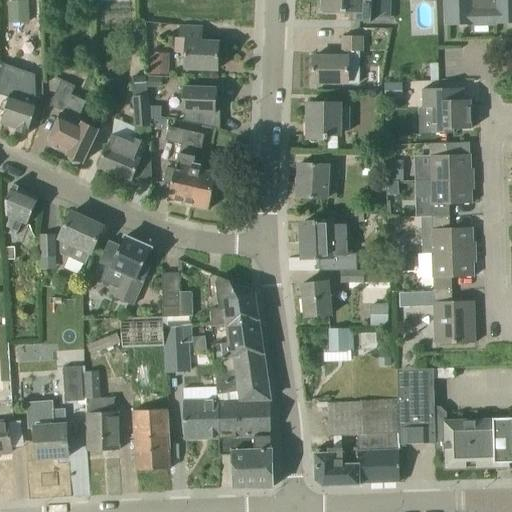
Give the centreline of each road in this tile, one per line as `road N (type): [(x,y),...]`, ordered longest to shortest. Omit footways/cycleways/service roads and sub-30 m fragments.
road 1 (residential): [(264,245),(186,242),(0,158)]
road 2 (residential): [(296,505),(264,245)]
road 3 (residential): [(264,245),(276,0)]
road 4 (unclassified): [(511,317),(494,283),(491,137),(511,117)]
road 5 (unclassified): [(296,505),(494,500)]
road 6 (unclassified): [(159,511),(296,505)]
